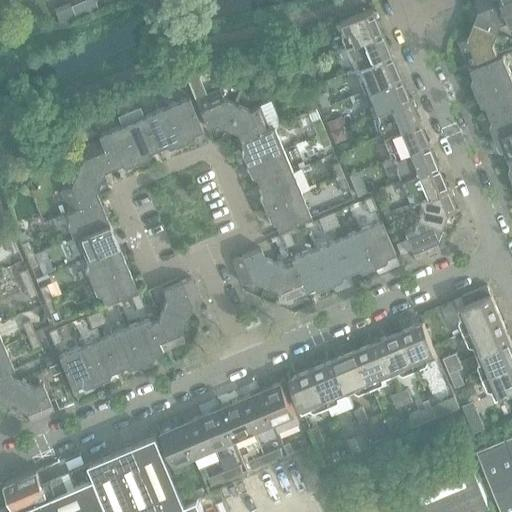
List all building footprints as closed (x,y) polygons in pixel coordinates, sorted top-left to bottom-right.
[(510,18),(502,0),(475,0),(479,9),(474,23),(497,33),(502,22),(509,19),(510,18)] [(511,0),(502,0),(510,18),(509,19),(511,23),(511,22),(511,0)] [(381,31),(377,20),(372,8),(339,21),(342,31),(341,31),(339,35),(344,46),(381,31)] [(497,52),(493,42),(497,33),(474,23),(468,36),(459,40),(469,64),(497,52)] [(390,53),(387,45),(381,31),(344,46),(349,58),(353,60),(355,59),(358,67),(390,53)] [(400,75),(396,65),(390,53),(358,67),(361,75),(360,75),(358,80),(363,91),(400,75)] [(511,76),(511,75),(503,54),(470,68),(474,77),(473,77),(471,81),(476,93),(511,76)] [(235,73),(237,68),(224,62),(222,68),(235,73)] [(226,127),(236,104),(223,99),(219,89),(206,94),(195,67),(184,71),(195,99),(207,127),(216,123),(226,127)] [(171,81),(168,73),(154,79),(158,86),(171,81)] [(409,97),(406,89),(400,75),(363,91),(368,103),(373,105),(373,104),(376,111),(409,97)] [(511,103),(511,76),(476,93),(481,104),(485,106),(486,105),(489,113),(511,103)] [(158,86),(154,79),(141,84),(144,92),(158,86)] [(126,99),(123,92),(110,97),(113,105),(126,99)] [(202,129),(188,96),(165,106),(181,143),(192,138),(194,134),(193,133),(202,129)] [(113,105),(110,97),(97,103),(100,111),(113,105)] [(418,120),(414,109),(409,97),(376,111),(380,119),(379,120),(377,123),(382,135),(418,120)] [(316,108),(313,100),(312,98),(304,101),(308,111),(316,108)] [(511,129),(511,103),(489,113),(493,121),(491,122),(490,125),(495,137),(511,129)] [(268,127),(266,121),(259,105),(249,110),(236,104),(226,127),(237,132),(240,140),(268,127)] [(181,143),(165,106),(143,115),(156,148),(165,145),(165,146),(169,148),(181,143)] [(156,148),(143,115),(121,125),(136,161),(148,156),(150,153),(149,151),(156,148)] [(345,124),(341,115),(327,122),(331,130),(345,124)] [(325,131),(320,118),(312,121),(318,134),(325,131)] [(427,142),(424,134),(418,120),(382,135),(387,146),(391,148),(392,148),(395,155),(427,142)] [(136,161),(121,125),(98,135),(100,139),(111,167),(121,163),(121,165),(125,166),(136,161)] [(282,148),(273,125),(268,127),(240,140),(244,148),(242,149),(241,152),(246,163),(282,148)] [(346,139),(341,128),(331,132),(336,143),(346,139)] [(511,155),(511,129),(495,137),(500,149),(503,150),(504,150),(508,157),(511,155)] [(331,144),(325,131),(318,134),(323,148),(331,144)] [(111,167),(100,139),(79,148),(82,157),(77,170),(100,181),(104,170),(111,167)] [(437,164),(433,154),(427,142),(395,155),(398,163),(397,164),(396,167),(401,179),(437,164)] [(292,170),(282,148),(246,163),(251,176),(254,177),(256,176),(259,184),(292,170)] [(344,176),(338,162),(331,165),(336,179),(344,176)] [(447,187),(441,174),(437,164),(401,179),(406,191),(409,192),(410,192),(414,201),(447,187)] [(24,177),(23,167),(13,168),(14,177),(24,177)] [(96,191),(100,181),(77,170),(71,183),(61,187),(70,209),(99,197),(96,191)] [(301,192),(292,170),(259,184),(262,192),(261,193),(260,196),(264,208),(301,192)] [(365,184),(360,172),(350,177),(355,188),(365,184)] [(349,189),(344,176),(336,179),(342,192),(349,189)] [(456,209),(447,187),(414,201),(418,199),(421,206),(417,216),(441,227),(446,213),(456,209)] [(311,216),(301,192),(264,208),(269,220),(273,221),(274,221),(278,230),(311,216)] [(377,210),(371,196),(364,199),(369,213),(377,210)] [(99,197),(70,209),(66,211),(69,220),(68,220),(67,224),(72,236),(108,220),(99,197)] [(339,225),(334,212),(326,215),(332,228),(339,225)] [(332,228),(326,215),(319,218),(324,231),(332,228)] [(435,240),(441,227),(417,216),(413,227),(404,231),(415,259),(439,250),(435,240)] [(118,243),(108,220),(72,236),(77,248),(80,249),(81,249),(85,257),(118,243)] [(395,253),(381,220),(358,229),(373,266),(385,261),(386,257),(386,256),(395,253)] [(13,237),(8,224),(0,227),(6,241),(13,237)] [(373,266),(358,229),(336,239),(349,271),(357,268),(358,269),(361,271),(373,266)] [(23,230),(17,233),(21,243),(28,240),(23,230)] [(294,244),(289,231),(281,234),(286,247),(294,244)] [(19,251),(13,237),(6,241),(11,254),(19,251)] [(349,271),(336,239),(314,248),(329,285),(341,280),(342,276),(342,275),(349,271)] [(34,253),(28,240),(21,243),(26,256),(34,253)] [(127,265),(118,243),(85,257),(88,265),(87,265),(85,269),(90,281),(127,265)] [(265,284),(275,261),(264,256),(260,247),(232,259),(242,283),(252,279),(265,284)] [(329,285),(314,248),(291,258),(292,262),(304,291),(313,287),(314,288),(317,289),(329,285)] [(39,266),(34,253),(26,256),(32,269),(39,266)] [(304,291),(292,262),(286,265),(275,261),(265,284),(278,290),(282,300),(304,291)] [(137,289),(127,265),(90,281),(95,293),(99,294),(100,294),(104,302),(137,289)] [(32,282),(26,269),(19,272),(24,285),(32,282)] [(201,300),(191,277),(163,288),(166,297),(162,308),(186,317),(191,304),(201,300)] [(37,295),(32,282),(24,285),(30,298),(37,295)] [(53,297),(47,284),(39,287),(45,300),(53,297)] [(501,316),(492,297),(487,284),(461,295),(465,304),(458,307),(462,316),(461,316),(459,320),(464,331),(501,316)] [(144,307),(139,293),(132,296),(137,310),(144,307)] [(58,310),(53,297),(45,300),(50,313),(58,310)] [(180,331),(186,317),(162,308),(157,319),(151,321),(162,350),(184,341),(180,331)] [(106,322),(101,309),(94,312),(99,325),(106,322)] [(99,325),(94,312),(86,315),(91,328),(99,325)] [(510,338),(507,330),(501,316),(464,331),(469,344),(473,344),(474,344),(477,352),(510,338)] [(162,350),(151,321),(149,317),(125,327),(141,363),(152,358),(154,355),(153,354),(162,350)] [(35,333),(30,319),(22,323),(28,336),(35,333)] [(437,354),(433,344),(423,321),(400,331),(415,368),(428,362),(429,359),(429,358),(437,354)] [(141,363),(125,327),(103,336),(117,369),(125,365),(125,367),(129,368),(141,363)] [(45,338),(42,328),(35,331),(39,340),(45,338)] [(62,341),(57,328),(49,331),(54,345),(62,341)] [(415,368),(400,331),(378,340),(392,373),(399,370),(400,371),(404,373),(415,368)] [(40,346),(35,333),(28,336),(33,349),(40,346)] [(117,369),(103,336),(81,345),(96,382),(108,377),(109,373),(109,372),(117,369)] [(511,363),(511,343),(510,338),(477,352),(481,359),(480,360),(478,365),(483,376),(511,363)] [(392,373),(378,340),(356,349),(372,386),(382,381),(384,377),(392,373)] [(13,369),(3,345),(0,346),(0,373),(9,370),(13,369)] [(96,382),(81,345),(58,355),(72,388),(81,384),(81,385),(85,387),(96,382)] [(372,386),(356,349),(334,359),(348,392),(356,388),(356,389),(360,391),(372,386)] [(459,360),(456,352),(443,358),(446,365),(459,360)] [(56,363),(53,357),(47,359),(47,362),(49,367),(56,363)] [(348,392),(334,359),(311,368),(326,405),(339,400),(340,396),(340,395),(348,392)] [(463,367),(459,360),(446,365),(449,373),(463,367)] [(511,390),(511,363),(483,376),(488,387),(492,389),(492,388),(496,397),(511,390)] [(60,371),(57,364),(49,367),(52,375),(60,371)] [(326,405),(311,368),(288,378),(302,410),(311,407),(312,408),(315,409),(326,405)] [(0,400),(13,405),(22,381),(12,377),(9,370),(0,373),(0,400)] [(54,411),(47,395),(41,382),(32,386),(22,381),(13,405),(26,411),(30,420),(54,411)] [(295,413),(281,381),(260,389),(274,422),(295,413)] [(412,401),(407,388),(399,391),(405,404),(412,401)] [(274,422),(260,389),(240,398),(254,431),(274,422)] [(405,404),(399,391),(392,394),(397,407),(405,404)] [(254,431),(240,398),(221,406),(234,439),(254,431)] [(234,439),(221,406),(201,414),(214,447),(234,439)] [(368,420),(363,406),(355,410),(361,423),(368,420)] [(214,447),(201,414),(181,423),(195,456),(214,447)] [(195,456),(181,423),(160,431),(174,464),(195,456)] [(323,439),(318,425),(310,429),(316,442),(323,439)] [(165,511),(186,503),(157,433),(134,443),(163,511),(165,511)] [(368,446),(362,433),(347,440),(353,452),(368,446)] [(511,511),(511,448),(507,437),(477,450),(503,511),(511,511)] [(290,442),(284,444),(288,452),(293,450),(290,442)] [(163,511),(134,443),(111,452),(136,511),(163,511)] [(283,455),(280,448),(265,454),(268,462),(283,455)] [(136,511),(111,452),(89,461),(89,462),(95,476),(110,511),(136,511)] [(493,511),(469,453),(335,509),(336,511),(493,511)] [(268,462),(265,454),(249,461),(252,468),(268,462)] [(110,511),(95,476),(89,462),(71,469),(77,484),(15,509),(16,511),(110,511)] [(243,472),(240,464),(225,471),(228,478),(243,472)] [(15,508),(75,482),(70,470),(43,481),(37,468),(4,482),(15,508)] [(228,478),(225,471),(209,477),(212,485),(228,478)] [(205,494),(203,488),(202,487),(185,494),(189,501),(205,494)] [(203,511),(197,498),(189,502),(186,503),(165,511),(203,511)]
